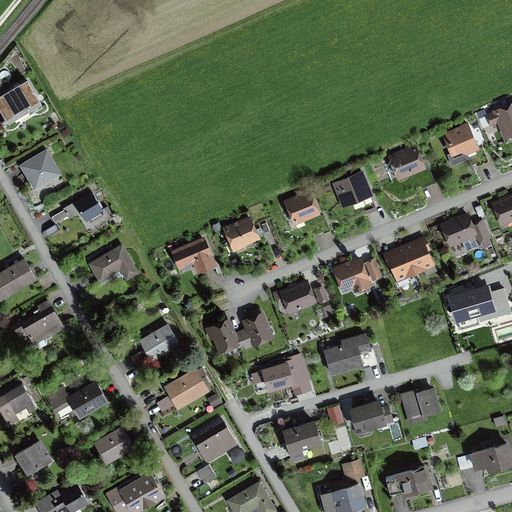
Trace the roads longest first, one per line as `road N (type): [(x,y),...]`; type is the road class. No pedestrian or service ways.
road 1 (track): [(231,402),(16,39)]
road 2 (residential): [(0,176),(195,511)]
road 3 (residential): [(511,177),(238,291)]
road 4 (residential): [(465,359),(243,422)]
